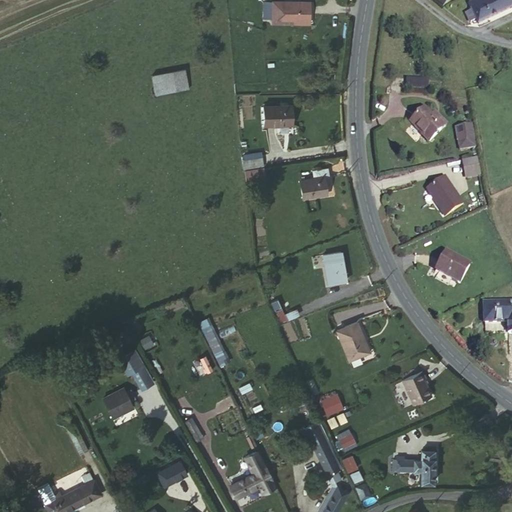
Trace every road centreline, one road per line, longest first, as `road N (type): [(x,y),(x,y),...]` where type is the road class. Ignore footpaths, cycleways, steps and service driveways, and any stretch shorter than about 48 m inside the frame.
road 1 (secondary): [(511,402),(436,340),(383,257),(355,137),(365,0)]
road 2 (unclassified): [(374,511),(426,493),(500,493),(511,486)]
